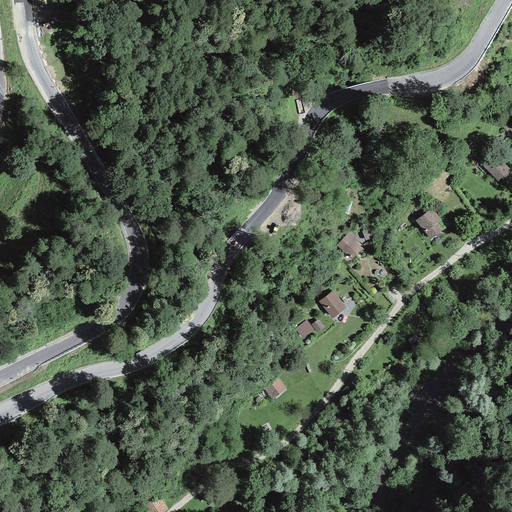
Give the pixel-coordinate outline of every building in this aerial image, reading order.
[(440,145),(426,143),(424,154),(439,156),(440,145)] [(511,171),(494,153),(482,165),(498,181),(501,178),(508,186),(511,182),(511,171)] [(427,210),(415,221),(430,239),(443,229),(438,224),(442,221),(440,219),(431,207),(427,210)] [(369,228),(362,231),(366,241),(373,237),(369,228)] [(336,245),(352,260),(362,248),(356,242),(358,240),(354,237),(355,236),(350,230),(336,245)] [(332,319),(346,308),(332,290),(318,301),(332,319)] [(324,327),(318,319),(311,324),(317,333),(324,327)] [(306,320),(295,329),(302,338),(312,331),(314,330),(306,320)] [(272,400),(286,388),(277,377),(263,388),(272,400)] [(204,459),(191,467),(197,477),(210,469),(204,459)] [(160,495),(143,506),(146,511),(163,511),(168,509),(160,495)]
